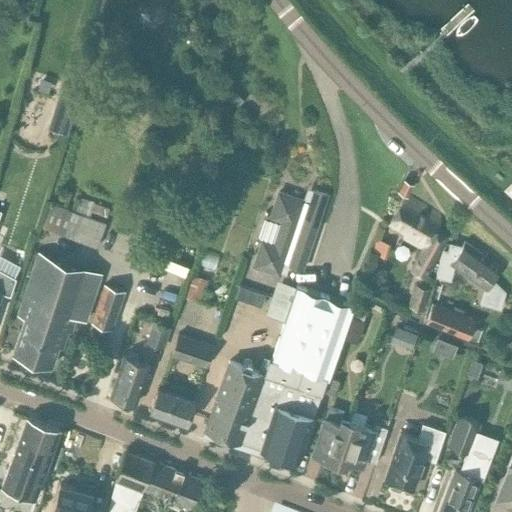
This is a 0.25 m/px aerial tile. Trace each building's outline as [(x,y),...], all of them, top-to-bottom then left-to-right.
[(244,97),(236,90),(231,97),(239,104),(244,97)] [(59,105),(53,126),(67,130),(74,109),(59,105)] [(413,182),(405,177),(399,188),(408,193),(413,182)] [(279,192),(272,211),(270,216),(265,214),(256,239),(262,241),(254,265),(279,274),(283,263),(302,269),(327,194),(314,189),(309,202),(279,192)] [(406,196),(390,223),(413,236),(409,242),(422,249),(411,268),(424,276),(442,246),(438,244),(445,235),(437,230),(440,225),(440,217),(406,196)] [(43,226),(69,236),(97,247),(105,226),(51,205),(43,226)] [(451,230),(448,239),(457,241),(459,233),(451,230)] [(377,239),(372,253),(386,258),(390,243),(377,239)] [(505,292),(492,279),(500,268),(464,243),(461,248),(450,245),(448,253),(443,251),(436,276),(449,279),(453,266),(485,288),(481,302),(500,307),(505,292)] [(39,253),(25,295),(18,314),(26,316),(13,353),(51,366),(64,329),(72,331),(77,317),(86,320),(101,273),(39,253)] [(0,296),(1,292),(10,294),(15,277),(0,272),(0,296)] [(186,298),(200,303),(208,279),(193,275),(186,298)] [(233,440),(260,450),(317,292),(278,279),(265,314),(285,321),(272,358),(263,355),(233,440)] [(414,284),(407,306),(423,311),(429,289),(414,284)] [(240,285),(235,298),(262,307),(266,294),(240,285)] [(105,286),(92,323),(111,329),(124,293),(105,286)] [(317,292),(260,450),(298,462),(325,377),(327,378),(347,323),(354,304),(317,292)] [(426,320),(467,337),(474,320),(433,303),(426,320)] [(146,343),(163,349),(171,327),(154,321),(146,343)] [(396,326),(390,341),(412,349),(418,334),(396,326)] [(170,355),(206,367),(213,345),(178,333),(170,355)] [(452,353),(456,345),(444,339),(440,348),(452,353)] [(412,356),(399,349),(392,361),(404,368),(412,356)] [(205,430),(233,440),(263,355),(258,353),(252,369),(251,369),(252,364),(251,363),(251,362),(250,361),(249,360),(248,360),(247,360),(246,361),(242,365),(230,361),(205,430)] [(124,355),(117,376),(110,395),(136,404),(149,364),(124,355)] [(471,360),(468,368),(479,372),(482,364),(471,360)] [(325,393),(334,396),(339,381),(330,378),(325,393)] [(158,387),(157,391),(150,409),(186,423),(195,400),(158,387)] [(455,469),(439,511),(467,511),(480,480),(482,481),(499,439),(478,431),(482,422),(459,413),(447,445),(466,452),(459,470),(455,469)] [(61,429),(27,417),(2,485),(36,497),(61,429)] [(324,417),(319,435),(312,454),(336,462),(350,420),(348,425),(324,417)] [(350,420),(336,462),(337,462),(339,457),(363,465),(365,459),(376,463),(387,429),(374,425),(373,428),(350,420)] [(419,436),(399,431),(383,479),(414,489),(425,459),(435,462),(446,431),(423,423),(419,436)] [(201,479),(127,450),(117,477),(190,506),(201,479)] [(508,506),(511,507),(511,459),(499,491),(495,500),(508,505),(508,506)] [(60,483),(55,503),(52,511),(102,511),(108,490),(83,484),(82,489),(60,483)]
